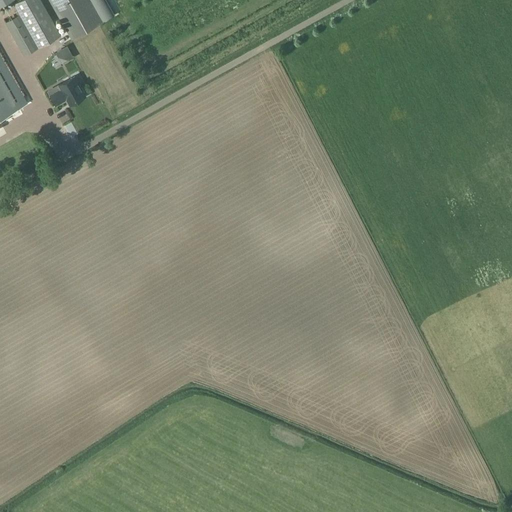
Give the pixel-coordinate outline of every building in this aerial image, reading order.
[(40,0),(21,0),(14,4),(18,11),(38,48),(61,35),(40,0)] [(51,0),(73,38),(100,23),(87,0),(51,0)] [(38,48),(18,11),(4,19),(24,55),(38,48)] [(0,117),(19,107),(0,73),(0,117)] [(60,88),(50,94),(56,105),(63,101),(62,98),(65,96),(69,104),(85,95),(84,93),(85,93),(82,87),(81,88),(74,76),(58,85),(60,88)]
